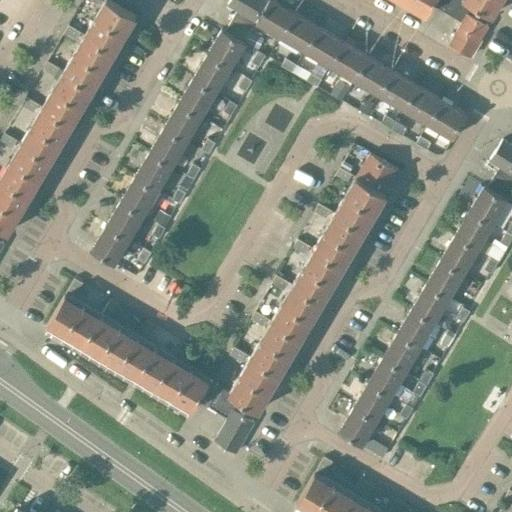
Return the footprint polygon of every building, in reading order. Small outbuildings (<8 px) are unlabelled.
[(104,0),(85,33),(115,51),(136,15),(111,0),(104,0)] [(229,0),(227,3),(237,9),(256,20),(267,0),(229,0)] [(267,0),(256,20),(257,20),(281,34),(295,11),(275,0),(267,0)] [(431,2),(432,0),(405,0),(426,12),(431,2)] [(432,0),(431,2),(441,8),(446,0),(432,0)] [(446,0),(441,8),(451,14),(459,0),(446,0)] [(449,42),(470,55),(488,24),(485,22),(467,11),(473,2),(469,0),(459,0),(451,14),(462,20),(449,42)] [(469,0),(473,2),(491,13),(492,13),(500,0),(469,0)] [(467,11),(485,22),(491,13),(473,2),(467,11)] [(295,11),(281,34),(306,49),(319,26),(295,11)] [(64,32),(76,39),(81,31),(69,23),(64,32)] [(319,26),(306,49),(330,63),(343,40),(319,26)] [(207,52),(230,66),(245,41),(225,29),(222,27),(207,52)] [(64,69),(93,87),(115,51),(85,33),(64,69)] [(343,40),(330,63),(354,78),(368,55),(343,40)] [(252,60),(259,64),(265,54),(258,50),(252,60)] [(192,77),(215,90),(230,66),(207,52),(192,77)] [(368,55),(354,78),(379,92),(392,69),(368,55)] [(281,64),(292,70),(296,63),(285,57),(281,64)] [(43,67),(55,75),(60,67),(48,59),(43,67)] [(42,105),(72,123),(93,87),(64,69),(42,105)] [(392,69),(379,92),(403,106),(417,83),(392,69)] [(306,78),(317,84),(321,78),(310,71),(306,78)] [(238,85),(245,89),(251,79),(245,74),(238,85)] [(178,101),(201,115),(215,90),(192,77),(178,101)] [(417,83),(403,106),(428,121),(441,98),(417,83)] [(21,103),(34,110),(38,103),(26,95),(21,103)] [(441,98),(428,121),(453,136),(466,113),(441,98)] [(164,126),(187,139),(201,115),(178,101),(164,126)] [(21,141),(51,159),(72,123),(42,105),(21,141)] [(381,121),(391,127),(395,120),(385,114),(381,121)] [(392,127),(402,133),(406,126),(396,120),(392,127)] [(149,150),(172,164),(187,139),(164,126),(149,150)] [(0,139),(12,146),(17,138),(5,131),(0,139)] [(416,141),(426,148),(430,141),(420,134),(416,141)] [(201,147),(208,151),(214,141),(208,137),(201,147)] [(489,158),(499,165),(511,172),(511,144),(502,138),(489,158)] [(0,176),(29,194),(51,159),(21,141),(0,176)] [(135,174),(158,188),(172,164),(149,150),(135,174)] [(370,151),(356,175),(384,191),(398,167),(370,151)] [(186,172),(193,176),(199,166),(193,162),(186,172)] [(335,173),(347,180),(352,172),(340,165),(335,173)] [(493,175),(511,186),(511,172),(499,165),(493,175)] [(120,199),(143,212),(158,188),(135,174),(120,199)] [(334,211),(364,229),(386,192),(384,191),(356,175),(334,211)] [(487,186),(507,197),(511,188),(511,186),(493,175),(487,186)] [(0,226),(6,230),(8,231),(29,194),(0,176),(0,226)] [(469,209),(492,222),(507,197),(487,186),(484,184),(469,209)] [(172,197),(179,201),(185,191),(178,187),(172,197)] [(106,223),(129,237),(143,212),(120,199),(106,223)] [(314,209),(326,217),(330,209),(318,201),(314,209)] [(455,233),(478,247),(492,222),(469,209),(455,233)] [(313,247),(343,265),(364,229),(334,211),(313,247)] [(151,232),(158,236),(164,226),(157,222),(151,232)] [(91,248),(114,262),(129,237),(106,223),(91,248)] [(500,240),(507,245),(511,235),(511,234),(506,230),(500,240)] [(440,257),(463,271),(478,247),(455,233),(440,257)] [(293,245),(305,252),(309,244),(297,237),(293,245)] [(137,256),(144,261),(150,250),(143,246),(137,256)] [(292,283),(322,301),(343,265),(313,247),(292,283)] [(426,282),(449,295),(463,271),(440,257),(426,282)] [(484,267),(491,271),(497,261),(490,257),(484,267)] [(271,281),(284,288),(288,280),(276,273),(271,281)] [(68,288),(76,293),(83,281),(75,276),(68,288)] [(411,306),(434,320),(449,295),(426,282),(411,306)] [(271,319),(301,336),(322,301),(292,283),(271,319)] [(47,322),(84,343),(101,314),(65,292),(47,322)] [(103,309),(111,314),(118,302),(110,297),(103,309)] [(397,331),(420,344),(434,320),(411,306),(397,331)] [(250,317),(262,324),(267,316),(255,309),(250,317)] [(84,343),(120,365),(137,335),(101,314),(84,343)] [(139,330),(147,335),(154,323),(146,318),(139,330)] [(250,355),(280,372),(301,336),(271,319),(250,355)] [(382,355),(405,369),(420,344),(397,331),(382,355)] [(120,365),(156,386),(173,356),(137,335),(120,365)] [(175,352),(183,356),(190,344),(182,340),(175,352)] [(229,353),(241,360),(246,352),(234,345),(229,353)] [(228,391),(257,408),(258,409),(280,372),(250,355),(229,390),(228,391)] [(368,380),(391,393),(405,369),(382,355),(368,380)] [(192,407),(197,398),(208,378),(209,379),(209,378),(173,356),(156,386),(192,407)] [(420,378),(427,382),(433,371),(426,367),(420,378)] [(197,398),(208,404),(219,385),(209,379),(208,378),(197,398)] [(413,390),(420,394),(426,383),(419,379),(413,390)] [(353,404),(376,418),(391,393),(368,380),(353,404)] [(208,404),(217,410),(228,391),(229,390),(219,385),(208,404)] [(215,438),(236,450),(254,419),(251,418),(257,408),(228,391),(217,410),(227,416),(215,438)] [(339,429),(362,443),(376,418),(353,404),(339,429)] [(317,467),(325,471),(332,459),(324,455),(317,467)] [(297,500),(316,511),(338,511),(350,492),(314,471),(297,500)] [(353,488),(361,492),(368,480),(360,476),(353,488)] [(338,511),(384,511),(350,492),(338,511)] [(389,509),(394,511),(397,511),(404,502),(396,497),(389,509)]
